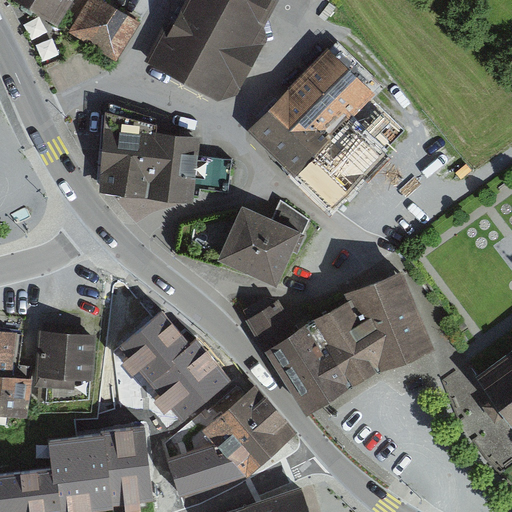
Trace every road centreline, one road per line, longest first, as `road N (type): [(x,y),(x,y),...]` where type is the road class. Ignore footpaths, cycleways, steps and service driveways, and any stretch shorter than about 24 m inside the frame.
road 1 (tertiary): [(106,221),(226,328),(325,453)]
road 2 (tertiary): [(0,36),(55,152),(106,221)]
road 3 (residential): [(203,511),(325,453)]
